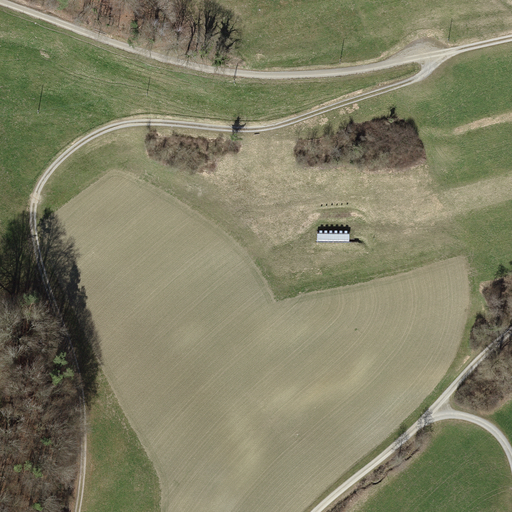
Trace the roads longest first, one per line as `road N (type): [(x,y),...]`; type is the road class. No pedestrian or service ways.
road 1 (track): [(440,52),(416,79),(273,126),(118,125),(82,141),(44,177),(33,211),(37,249),(82,379),(85,442),(75,511)]
road 2 (track): [(440,52),(358,71),(252,74),(154,56),(0,1)]
road 3 (track): [(316,511),(436,410)]
